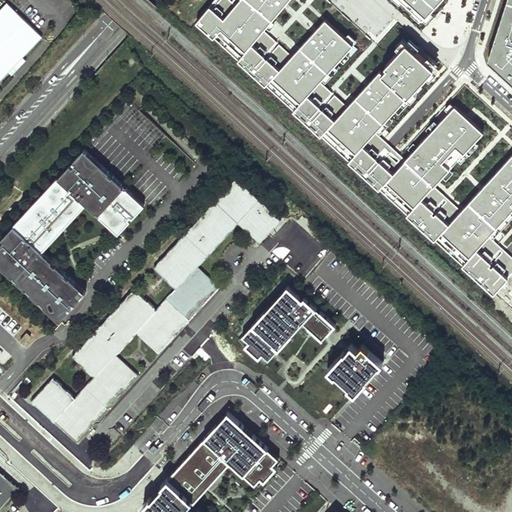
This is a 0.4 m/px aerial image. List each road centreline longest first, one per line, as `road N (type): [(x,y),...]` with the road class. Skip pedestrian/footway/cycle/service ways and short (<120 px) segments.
road 1 (residential): [(127,481),(211,388),(235,381),(384,511)]
road 2 (tertiary): [(0,143),(131,0)]
road 3 (residential): [(0,428),(80,495),(105,495),(127,481)]
road 4 (residential): [(127,481),(86,481),(0,406)]
